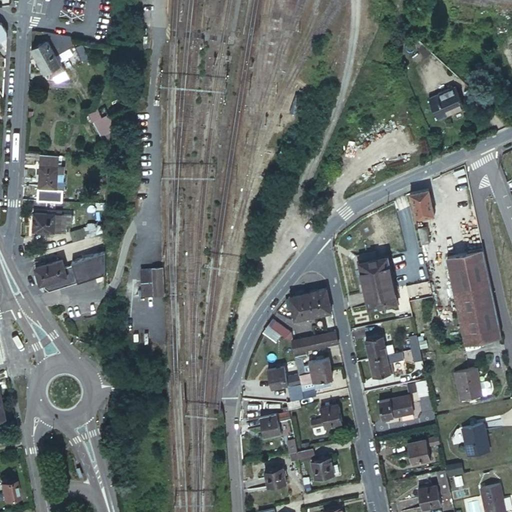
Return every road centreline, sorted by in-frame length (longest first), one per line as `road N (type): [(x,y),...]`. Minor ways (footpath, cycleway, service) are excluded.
road 1 (residential): [(381,511),(322,234)]
road 2 (residential): [(4,255),(21,19)]
road 3 (residential): [(511,132),(391,187),(322,234)]
road 4 (residential): [(322,234),(257,320),(225,387)]
road 5 (residential): [(92,388),(225,387)]
road 6 (unknown): [(151,205),(133,300),(144,314),(161,313)]
road 7 (residential): [(236,511),(225,387)]
